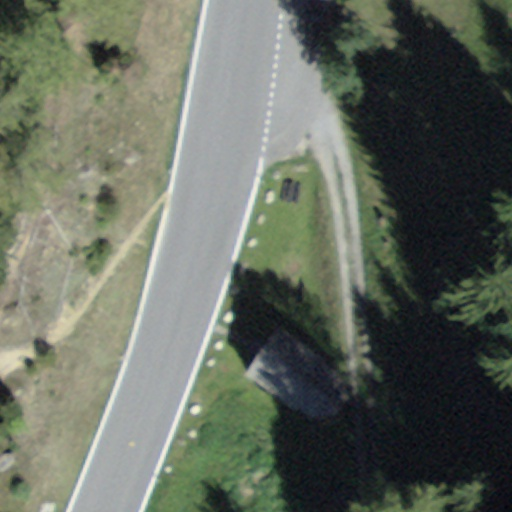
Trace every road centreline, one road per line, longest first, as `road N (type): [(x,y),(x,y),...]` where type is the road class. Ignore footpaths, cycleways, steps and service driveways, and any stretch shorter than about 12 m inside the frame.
road 1 (track): [(376,511),(362,353),(328,134),(306,78),(247,4)]
road 2 (tertiary): [(104,511),(214,187),(247,0)]
